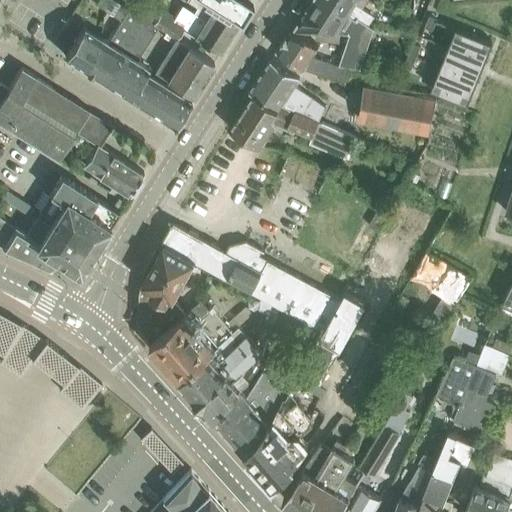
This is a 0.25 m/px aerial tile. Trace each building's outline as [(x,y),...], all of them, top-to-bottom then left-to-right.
[(96,0),(95,2),(95,3),(97,4),(97,3),(118,18),(126,6),(116,0),(96,0)] [(159,26),(177,38),(183,28),(220,51),(238,22),(233,19),(201,0),(186,0),(175,18),(147,0),(145,0),(137,13),(159,26)] [(201,0),(233,19),(234,18),(233,18),(236,15),(241,18),(252,0),(251,0),(201,0)] [(327,0),(313,0),(296,26),(317,29),(341,32),(350,33),(339,65),(349,67),(360,69),(373,27),(369,24),(358,17),(357,19),(354,16),(327,0)] [(327,0),(354,16),(357,19),(358,17),(369,24),(374,16),(363,9),(353,3),(354,0),(327,0)] [(120,19),(107,40),(120,48),(138,59),(159,26),(137,13),(129,7),(126,6),(118,18),(120,19)] [(432,29),(437,18),(429,15),(425,26),(432,29)] [(65,54),(83,66),(102,37),(83,25),(65,53),(65,54)] [(456,26),(448,46),(484,61),(493,40),(456,26)] [(317,44),(304,34),(294,33),(289,30),(277,49),(304,66),(339,78),(345,80),(349,67),(339,65),(311,55),(317,44)] [(83,66),(102,78),(120,48),(108,40),(102,37),(83,66)] [(156,71),(193,94),(214,61),(177,38),(156,71)] [(408,53),(415,56),(420,45),(413,42),(408,53)] [(484,61),(448,46),(440,66),(476,81),(484,61)] [(148,66),(138,59),(120,48),(102,78),(128,94),(144,69),(145,70),(148,66)] [(411,67),(415,56),(408,53),(404,64),(411,67)] [(297,76),(271,57),(250,89),(254,91),(277,107),(279,103),(319,120),(326,104),(293,82),(297,76)] [(130,193),(143,171),(98,143),(109,124),(87,110),(88,108),(20,66),(8,86),(0,98),(0,122),(58,159),(76,130),(97,143),(84,164),(130,193)] [(468,102),(476,81),(440,66),(431,87),(468,102)] [(128,94),(150,108),(166,83),(145,70),(144,69),(128,94)] [(190,98),(166,83),(150,108),(172,122),(171,124),(173,125),(190,98)] [(363,84),(356,121),(429,132),(436,98),(363,84)] [(254,91),(250,97),(231,126),(228,124),(227,126),(258,144),(273,120),(312,136),(310,140),(347,155),(356,135),(319,120),(279,103),(277,107),(254,91)] [(0,221),(0,244),(2,246),(47,266),(53,265),(57,257),(80,271),(119,210),(114,207),(61,174),(49,194),(43,191),(36,202),(41,205),(39,209),(41,210),(27,231),(15,224),(13,229),(0,221)] [(0,199),(8,204),(14,194),(6,189),(0,199)] [(21,199),(14,194),(8,204),(15,208),(21,199)] [(21,199),(15,208),(29,217),(35,207),(21,199)] [(380,204),(368,226),(379,232),(391,210),(380,204)] [(172,220),(161,240),(164,242),(162,246),(194,264),(196,260),(260,294),(271,300),(325,329),(343,296),(259,252),(263,246),(245,236),(228,241),(223,249),(219,247),(220,245),(212,241),(211,242),(199,235),(200,234),(190,229),(189,230),(172,220)] [(162,246),(159,244),(158,244),(157,244),(157,245),(150,256),(144,269),(141,282),(139,297),(141,313),(144,328),(151,342),(186,311),(174,298),(194,264),(162,246)] [(427,250),(412,275),(442,293),(429,315),(442,323),(455,301),(470,276),(427,250)] [(511,304),(511,280),(503,300),(511,304)] [(343,296),(325,329),(304,367),(321,378),(365,301),(346,291),(343,296)] [(259,302),(256,305),(266,315),(271,300),(260,294),(259,296),(259,302)] [(151,342),(180,376),(215,344),(233,327),(215,306),(216,305),(212,302),(208,305),(200,295),(190,304),(192,306),(186,311),(151,342)] [(0,307),(0,344),(7,348),(2,358),(25,369),(26,367),(90,400),(109,364),(0,307)] [(486,307),(481,320),(488,323),(493,310),(486,307)] [(387,313),(375,335),(387,342),(400,320),(387,313)] [(230,330),(215,344),(180,376),(198,397),(254,342),(248,335),(237,323),(230,330)] [(505,348),(508,341),(496,336),(493,344),(505,348)] [(198,397),(214,415),(240,388),(232,380),(253,362),(260,349),(254,342),(198,397)] [(355,384),(369,388),(382,351),(368,346),(355,384)] [(468,350),(464,360),(475,364),(476,364),(479,355),(468,350)] [(240,388),(214,415),(244,449),(273,423),(275,420),(284,399),(286,400),(291,392),(298,374),(287,369),(290,362),(268,354),(260,378),(246,392),(241,386),(240,388)] [(454,355),(437,392),(457,402),(460,403),(475,364),(464,360),(454,355)] [(460,403),(454,419),(482,429),(493,400),(488,399),(493,387),(498,372),(476,364),(475,364),(460,403)] [(302,377),(298,383),(322,397),(325,390),(302,377)] [(311,415),(291,392),(286,400),(273,423),(244,449),(273,484),(289,470),(287,468),(294,461),(293,460),(301,453),(310,442),(302,434),(295,433),(290,428),(295,423),(298,427),(304,427),(310,422),(311,415)] [(398,402),(390,415),(403,422),(410,410),(405,407),(398,402)] [(425,492),(446,500),(463,459),(468,461),(477,441),(450,430),(439,455),(425,492)] [(311,455),(283,497),(300,511),(305,511),(343,449),(330,441),(328,445),(322,442),(311,455)] [(374,442),(359,465),(375,474),(389,450),(374,442)] [(338,511),(356,482),(343,474),(354,456),(343,449),(305,511),(338,511)] [(418,511),(425,492),(439,455),(423,451),(416,462),(418,462),(398,495),(391,511),(418,511)] [(511,458),(491,452),(479,487),(509,497),(511,498),(511,496),(511,458)] [(229,511),(190,467),(178,481),(162,498),(177,511),(229,511)] [(338,511),(372,511),(381,497),(356,482),(338,511)] [(464,509),(473,511),(504,511),(509,497),(479,487),(472,484),(464,509)] [(425,492),(418,511),(452,511),(455,504),(446,500),(425,492)]
